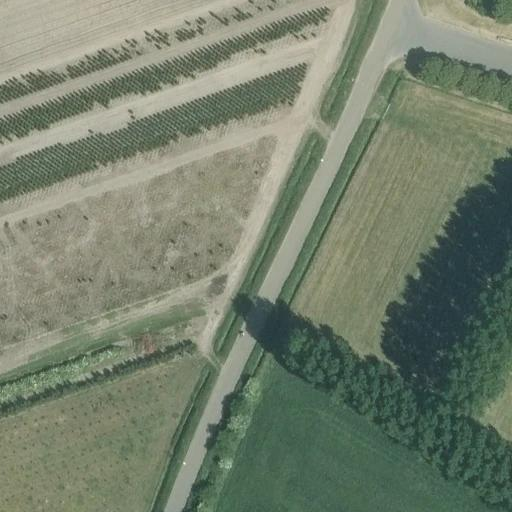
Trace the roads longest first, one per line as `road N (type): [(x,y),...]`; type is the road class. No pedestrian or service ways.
road 1 (unclassified): [(172,511),(397,0)]
road 2 (unknown): [(388,21),(511,67)]
